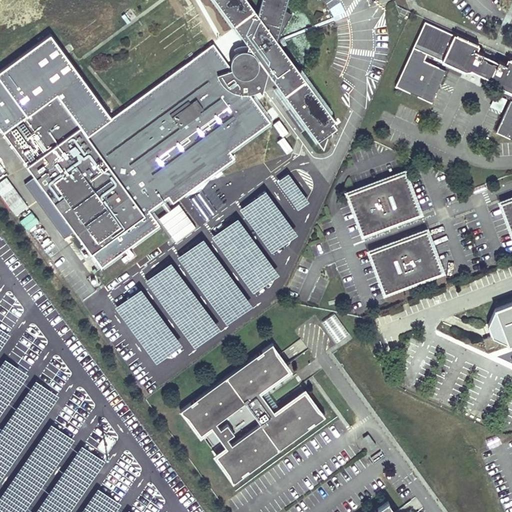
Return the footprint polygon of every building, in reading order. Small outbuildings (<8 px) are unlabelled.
[(228,154),(268,125),(242,90),(247,86),(247,87),(248,87),(249,88),(251,88),(253,87),(253,86),(254,87),(261,96),(267,75),(322,150),(328,136),(335,131),(332,126),(335,123),(297,73),(283,67),(280,68),(279,64),(283,62),(278,50),(276,43),(292,17),(275,7),(279,0),(288,5),(288,0),(261,0),(255,20),(244,0),(212,0),(246,46),(240,56),(235,55),(232,63),(242,76),(236,81),(211,45),(112,117),(85,136),(55,95),(0,133),(99,268),(157,226),(146,212),(166,199),(171,206),(232,160),(228,154)] [(239,41),(207,0),(206,0),(132,54),(145,72),(215,21),(234,45),(239,41)] [(98,18),(68,38),(77,50),(107,30),(98,18)] [(466,41),(423,21),(393,87),(432,105),(446,73),(425,63),(428,56),(465,72),(470,71),(494,82),(498,88),(511,93),(511,101),(509,100),(494,133),(511,140),(511,67),(498,61),(496,64),(492,62),(490,63),(486,61),(485,59),(482,57),(483,54),(464,46),(466,41)] [(50,35),(0,71),(0,132),(0,133),(55,95),(85,136),(112,117),(50,35)] [(283,67),(297,73),(282,49),(282,47),(280,44),(278,50),(283,62),(279,64),(280,68),(283,67)] [(282,136),(288,132),(279,119),(273,123),(282,136)] [(287,153),(293,149),(284,136),(278,141),(287,153)] [(405,171),(347,192),(363,234),(388,225),(387,221),(394,219),(395,222),(421,213),(405,171)] [(309,201),(288,173),(276,181),(297,209),(309,201)] [(0,194),(15,215),(28,207),(6,177),(0,181),(0,194)] [(297,232),(265,190),(239,209),(271,251),(297,232)] [(511,197),(500,202),(511,234),(511,197)] [(175,242),(196,228),(180,203),(159,217),(175,242)] [(27,230),(39,221),(31,211),(19,220),(27,230)] [(237,217),(211,237),(253,292),(279,273),(237,217)] [(369,251),(384,293),(442,271),(427,229),(401,239),(402,242),(396,245),(394,241),(369,251)] [(203,237),(177,256),(226,324),(252,305),(203,237)] [(171,261),(145,279),(195,347),(221,329),(171,261)] [(141,288),(115,307),(157,362),(182,343),(141,288)] [(356,310),(364,309),(362,299),(354,301),(356,310)] [(511,302),(497,308),(489,325),(493,336),(509,343),(511,341),(511,302)] [(321,320),(334,342),(347,335),(335,313),(321,320)] [(385,351),(373,319),(367,322),(378,353),(385,351)] [(0,349),(11,334),(0,326),(0,349)] [(493,336),(484,338),(487,349),(496,346),(493,336)] [(272,342),(178,411),(186,417),(199,435),(209,427),(225,448),(214,456),(227,474),(231,483),(325,415),(317,409),(304,391),(274,412),(259,391),(288,369),(275,352),(272,342)] [(0,416),(30,374),(5,357),(0,364),(0,416)] [(0,479),(58,396),(34,380),(0,427),(0,479)] [(0,511),(23,511),(75,439),(52,423),(0,496),(0,511)] [(367,434),(362,438),(370,448),(375,445),(367,434)] [(68,511),(104,461),(81,445),(33,511),(68,511)] [(115,511),(121,504),(97,488),(80,511),(115,511)] [(392,511),(391,510),(387,501),(371,511),(392,511)]
